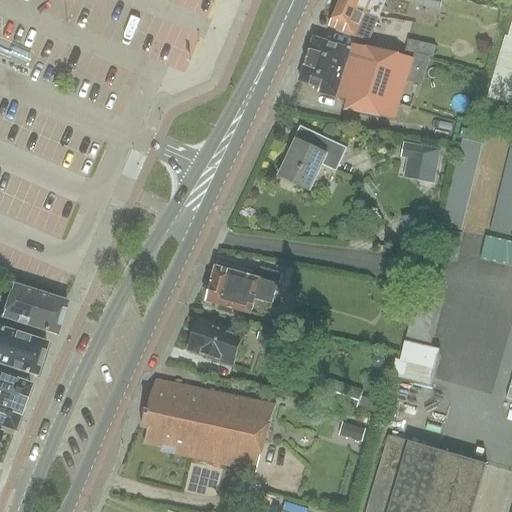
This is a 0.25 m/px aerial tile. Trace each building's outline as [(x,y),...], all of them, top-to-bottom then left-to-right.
[(341,0),(340,5),(366,13),(378,18),(379,18),(386,0),(341,0)] [(443,0),(416,0),(415,6),(441,11),(443,0)] [(369,43),(379,18),(378,18),(366,13),(340,5),(330,28),(355,38),(369,43)] [(506,37),(503,47),(511,49),(511,38),(508,37),(506,37)] [(354,46),(352,51),(313,39),(307,58),(306,62),(300,81),(322,86),(321,91),(339,98),(358,102),(357,107),(356,109),(355,112),(394,119),(404,89),(413,59),(354,46)] [(433,58),(435,46),(408,40),(406,51),(433,58)] [(511,49),(503,47),(500,57),(511,60),(511,49)] [(511,60),(500,57),(497,68),(511,71),(511,60)] [(511,71),(497,68),(494,78),(511,83),(511,71)] [(511,83),(494,78),(491,88),(511,94),(511,83)] [(511,94),(491,88),(488,99),(511,105),(511,103),(511,94)] [(336,172),(347,148),(301,126),(289,152),(290,153),(279,176),(310,191),(323,165),(336,172)] [(463,140),(460,151),(481,156),(483,145),(463,140)] [(442,150),(405,143),(402,158),(425,163),(422,182),(435,184),(442,150)] [(478,167),(481,156),(460,151),(458,162),(478,167)] [(455,172),(476,177),(478,167),(458,162),(455,172)] [(453,183),(473,188),(476,177),(455,172),(453,183)] [(511,178),(504,176),(501,187),(511,189),(511,178)] [(450,194),(471,199),(473,188),(453,183),(450,194)] [(511,189),(501,187),(499,198),(511,201),(511,189)] [(468,209),(471,199),(450,194),(447,204),(468,209)] [(511,201),(499,198),(496,209),(511,212),(511,201)] [(445,215),(465,220),(468,209),(447,204),(445,215)] [(511,212),(496,209),(493,219),(511,224),(511,212)] [(465,220),(445,215),(442,226),(463,231),(465,220)] [(511,235),(511,234),(511,224),(493,219),(491,230),(511,235)] [(257,279),(216,268),(212,284),(207,287),(204,295),(207,300),(207,302),(251,314),(255,300),(273,305),(278,285),(277,285),(280,273),(260,268),(257,279)] [(57,336),(67,303),(12,286),(2,319),(57,336)] [(418,296),(415,308),(439,314),(442,302),(418,296)] [(396,299),(394,308),(403,310),(405,302),(396,299)] [(415,308),(412,319),(435,326),(439,314),(415,308)] [(412,319),(409,330),(432,337),(435,326),(412,319)] [(234,366),(244,336),(198,320),(188,350),(234,366)] [(286,334),(262,326),(258,340),(281,347),(286,334)] [(0,365),(37,377),(47,345),(0,329),(0,365)] [(409,330),(406,341),(429,347),(432,337),(409,330)] [(406,341),(401,359),(435,368),(440,350),(429,347),(406,341)] [(376,356),(373,360),(373,366),(378,369),(383,368),(386,364),(386,359),(381,355),(376,356)] [(401,359),(396,377),(430,386),(435,368),(401,359)] [(0,426),(14,432),(32,387),(0,374),(0,426)] [(355,413),(363,391),(331,379),(322,401),(355,413)] [(256,472),(276,406),(156,380),(141,429),(148,430),(143,444),(162,448),(161,452),(256,472)] [(473,511),(487,466),(388,437),(366,511),(473,511)]
